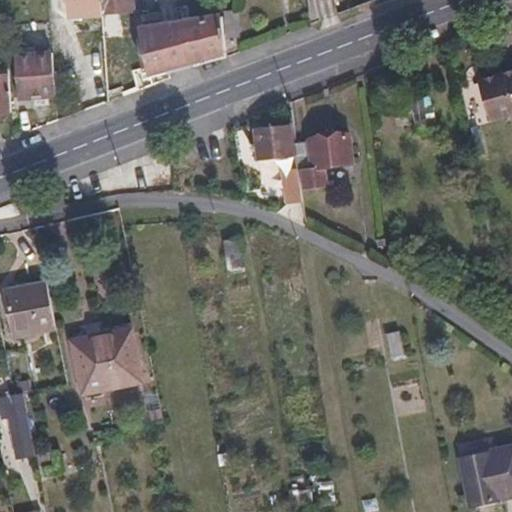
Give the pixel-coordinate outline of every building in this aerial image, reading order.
[(96,0),(64,0),(66,12),(98,10),(98,9),(96,0)] [(129,6),(128,0),(96,0),(98,9),(129,6)] [(221,5),(223,32),(237,31),(235,4),(221,5)] [(221,46),(218,11),(140,23),(144,67),(221,46)] [(32,49),(32,41),(13,42),(13,50),(32,49)] [(51,91),(48,48),(32,49),(13,50),(16,94),(51,91)] [(511,63),(481,70),(488,108),(511,102),(511,63)] [(0,107),(9,107),(7,71),(0,70),(0,107)] [(286,121),(252,124),(255,158),(288,155),(286,121)] [(351,162),(348,132),(330,134),(329,129),(320,130),(320,136),(308,137),(308,142),(294,144),(298,172),(302,172),(304,188),(328,185),(326,165),(351,162)] [(301,208),(295,169),(280,171),(285,209),(301,208)] [(388,245),(387,236),(378,237),(379,245),(388,245)] [(60,329),(51,283),(10,291),(18,337),(60,329)] [(429,307),(420,308),(422,321),(431,320),(429,307)] [(114,394),(104,342),(137,337),(135,329),(74,339),(85,398),(114,394)] [(148,388),(137,337),(104,342),(114,394),(148,388)] [(28,397),(11,401),(22,462),(39,460),(28,397)] [(496,446),(464,452),(471,499),(511,492),(511,440),(496,443),(496,446)] [(13,511),(25,509),(21,488),(10,491),(13,511)]
